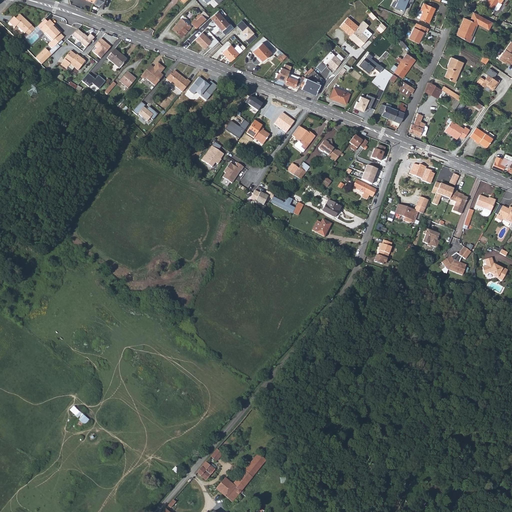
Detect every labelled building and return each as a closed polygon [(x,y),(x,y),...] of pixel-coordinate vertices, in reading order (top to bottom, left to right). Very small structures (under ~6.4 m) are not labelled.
[(106,0),(94,0),(93,3),(98,5),(98,7),(103,9),(106,0)] [(396,0),(392,8),(402,11),(406,3),(410,5),(412,0),(396,0)] [(486,0),(484,4),(493,9),(498,2),(500,3),(502,0),(486,0)] [(423,12),(419,19),(429,23),(435,9),(423,4),(420,11),(423,12)] [(229,24),(217,11),(210,18),(222,31),(229,24)] [(492,22),(473,12),(469,20),(464,18),(457,35),(470,42),(478,24),(489,29),(492,22)] [(17,25),(25,32),(26,32),(30,35),(36,29),(32,25),(20,14),(16,18),(14,17),(9,22),(15,27),(17,25)] [(199,14),(190,22),(192,24),(196,28),(205,20),(199,14)] [(338,27),(349,36),(357,27),(347,18),(338,27)] [(45,19),(38,26),(52,41),(48,44),(52,48),(64,38),(60,34),(62,33),(58,28),(57,29),(53,25),(54,24),(49,20),(48,21),(45,19)] [(180,19),(171,30),(182,37),(190,27),(183,22),(180,19)] [(190,27),(192,24),(190,22),(186,19),(183,22),(190,27)] [(244,41),(248,45),(256,37),(241,20),(235,25),(241,32),(239,33),(246,40),(244,41)] [(349,36),(347,38),(358,48),(367,39),(361,33),(367,26),(362,21),(357,27),(349,36)] [(418,43),(423,33),(426,34),(429,29),(416,23),(414,27),(408,38),(418,43)] [(77,29),(71,36),(85,48),(94,38),(90,35),(87,37),(77,29)] [(201,33),(193,40),(203,50),(211,43),(201,33)] [(262,41),(271,51),(275,47),(264,35),(251,47),(253,49),(262,41)] [(404,48),(406,46),(397,36),(389,46),(392,48),(398,41),(404,48)] [(101,39),(95,46),(97,48),(93,53),(101,59),(111,47),(101,39)] [(507,60),(511,64),(511,63),(511,42),(498,59),(504,63),(506,60),(507,60)] [(262,44),(252,52),(261,62),(271,53),(262,44)] [(222,53),(230,62),(239,54),(230,45),(222,53)] [(45,48),(36,58),(42,64),(52,54),(45,48)] [(65,59),(61,63),(70,70),(74,66),(79,70),(86,61),(85,60),(85,59),(84,58),(83,58),(83,59),(77,54),(77,55),(71,50),(64,58),(65,59)] [(114,50),(107,58),(119,68),(127,60),(114,50)] [(381,61),(388,53),(385,51),(378,59),(381,61)] [(369,53),(358,67),(368,74),(373,68),(379,73),(382,68),(371,60),(373,57),(369,53)] [(398,57),(397,59),(401,62),(409,68),(415,60),(406,53),(402,59),(398,57)] [(334,56),(326,64),(333,71),(341,62),(334,56)] [(463,62),(451,57),(446,67),(448,67),(444,76),(450,79),(449,80),(455,82),(463,62)] [(321,61),(315,68),(320,73),(326,66),(321,61)] [(147,78),(157,86),(162,80),(165,75),(162,72),(166,68),(159,62),(155,67),(151,71),(147,69),(142,76),(146,79),(147,78)] [(402,78),(409,68),(401,62),(393,72),(402,78)] [(349,70),(351,67),(347,63),(339,72),(342,74),(346,68),(349,70)] [(285,83),(289,74),(291,67),(285,65),(283,69),(281,68),(276,79),(285,83)] [(497,73),(489,69),(486,74),(487,75),(493,79),(494,77),(497,73)] [(168,79),(184,92),(192,82),(188,79),(188,80),(184,77),(183,78),(180,75),(181,74),(176,71),(173,74),(172,73),(168,79)] [(127,72),(120,81),(128,88),(135,78),(127,72)] [(89,73),(83,80),(89,86),(93,82),(99,88),(106,80),(99,74),(96,78),(89,73)] [(294,89),(298,77),(289,74),(285,83),(284,86),(294,89)] [(487,75),(481,85),(485,88),(486,86),(487,85),(490,87),(491,89),(492,90),(499,80),(494,77),(493,79),(487,75)] [(199,77),(188,90),(194,95),(196,92),(206,100),(218,87),(211,80),(208,84),(199,77)] [(302,82),(299,86),(302,87),(301,90),(314,95),(319,85),(317,84),(315,83),(306,79),(304,83),(302,82)] [(116,84),(113,81),(105,92),(108,94),(116,84)] [(410,93),(412,94),(414,89),(402,82),(398,90),(408,96),(410,93)] [(430,95),(436,86),(428,82),(424,91),(430,95)] [(437,98),(442,90),(436,86),(430,95),(437,98)] [(459,99),(461,94),(444,86),(441,91),(459,99)] [(333,88),(329,98),(345,104),(348,94),(333,88)] [(364,100),(358,97),(356,103),(354,102),(351,109),(361,113),(364,107),(369,109),(373,97),(366,94),(364,100)] [(250,95),(244,102),(255,112),(262,104),(250,95)] [(453,108),(455,109),(460,101),(454,98),(452,101),(454,103),(452,107),(453,108)] [(137,115),(138,114),(147,122),(149,119),(152,121),(158,114),(148,107),(146,110),(143,107),(145,106),(141,102),(133,111),(137,115)] [(401,119),(404,113),(400,112),(402,107),(404,104),(399,102),(396,110),(395,116),(401,119)] [(381,116),(387,119),(391,108),(392,105),(387,103),(386,106),(381,104),(377,113),(381,114),(381,116)] [(396,110),(391,108),(387,119),(392,121),(391,124),(398,127),(400,122),(401,119),(395,116),(396,110)] [(283,112),(274,124),(285,133),(294,121),(283,112)] [(412,124),(409,132),(420,136),(420,135),(424,136),(427,129),(426,128),(424,126),(425,124),(420,121),(423,116),(418,113),(415,119),(413,125),(412,124)] [(231,121),(226,128),(239,137),(249,124),(243,120),(238,126),(231,121)] [(255,120),(246,133),(254,138),(255,137),(264,143),(270,135),(265,131),(262,129),(263,127),(264,126),(255,120)] [(463,129),(451,121),(444,131),(448,134),(449,132),(458,138),(459,137),(463,140),(470,130),(465,127),(463,129)] [(306,151),(317,136),(311,132),(310,133),(307,131),(300,126),(293,135),(296,138),(295,140),(299,142),(296,147),(304,153),(306,151)] [(485,136),(480,132),(475,129),(468,138),(474,142),(477,145),(478,144),(478,143),(481,144),(480,145),(485,148),(491,139),(490,139),(485,136)] [(354,135),(349,143),(351,145),(349,148),(354,151),(359,146),(363,149),(368,142),(364,140),(363,142),(354,135)] [(330,157),(336,161),(341,155),(343,153),(339,150),(338,151),(335,148),(332,146),(333,145),(334,145),(333,139),(327,140),(326,141),(324,141),(319,148),(320,149),(323,152),(325,152),(329,155),(329,156),(330,157)] [(222,146),(215,141),(206,155),(206,154),(202,159),(213,166),(215,163),(217,162),(219,163),(222,159),(221,158),(225,153),(219,150),(222,146)] [(374,149),(370,158),(380,161),(385,148),(378,144),(376,149),(374,149)] [(502,169),(506,171),(511,162),(511,160),(509,159),(508,161),(502,159),(501,159),(496,157),(493,167),(502,171),(502,169)] [(244,166),(238,162),(236,166),(231,162),(225,171),(226,172),(224,177),(225,177),(222,181),(228,186),(231,182),(232,183),(241,170),(242,170),(244,166)] [(303,170),(306,172),(310,167),(303,162),(299,167),(303,170)] [(292,163),(286,170),(290,172),(295,165),(292,163)] [(378,169),(367,164),(362,178),(372,184),(378,169)] [(421,179),(426,168),(426,167),(419,164),(418,166),(413,164),(409,174),(421,179)] [(295,165),(290,172),(293,175),(299,168),(295,165)] [(303,170),(299,167),(299,168),(293,175),(297,177),(303,170)] [(432,171),(426,168),(421,179),(421,180),(430,183),(434,174),(431,173),(432,171)] [(306,172),(303,170),(297,177),(301,180),(306,172)] [(459,176),(453,173),(449,183),(455,185),(459,176)] [(324,178),(321,184),(328,188),(331,183),(324,178)] [(372,197),(375,190),(356,180),(353,187),(364,193),(361,199),(365,201),(368,195),(372,197)] [(453,189),(435,182),(431,192),(435,194),(432,203),(437,205),(441,195),(449,199),(453,190),(453,189)] [(253,190),(249,199),(261,205),(265,195),(253,190)] [(457,192),(453,190),(449,199),(449,200),(456,202),(452,211),(461,214),(468,198),(457,193),(457,192)] [(272,196),(269,202),(291,213),(294,208),(288,205),(292,199),(286,196),(283,201),(272,196)] [(487,199),(479,196),(475,205),(481,208),(479,211),(489,214),(494,202),(487,199)] [(428,200),(419,197),(414,211),(398,205),(395,213),(404,217),(403,219),(404,221),(408,223),(411,222),(412,220),(414,221),(417,212),(422,214),(428,200)] [(324,203),(321,209),(323,210),(322,211),(334,218),(338,211),(340,207),(328,201),(326,205),(324,203)] [(296,216),(302,205),(297,202),(294,208),(291,213),(296,216)] [(511,207),(510,207),(508,209),(508,210),(506,209),(506,207),(502,206),(496,218),(502,221),(503,219),(505,220),(505,221),(511,224),(511,222),(511,207)] [(472,211),(468,210),(463,225),(467,227),(472,211)] [(318,221),(312,230),(323,237),(331,224),(323,220),(321,222),(318,221)] [(426,235),(422,242),(427,244),(428,246),(431,247),(433,246),(436,248),(439,241),(437,241),(437,238),(438,239),(440,235),(435,233),(428,230),(426,229),(423,234),(426,235)] [(391,243),(383,240),(381,244),(380,243),(378,248),(379,248),(377,255),(385,258),(386,259),(390,247),(391,243)] [(462,275),(466,265),(459,263),(462,257),(468,261),(470,252),(463,247),(458,254),(456,252),(451,256),(450,256),(442,262),(447,269),(462,275)] [(377,255),(374,254),(371,261),(380,264),(381,261),(384,262),(385,258),(377,255)] [(498,267),(493,264),(491,258),(484,260),(486,266),(482,267),(484,274),(489,273),(492,275),(492,276),(501,281),(507,271),(501,268),(501,269),(498,267)] [(73,425),(80,431),(89,421),(82,414),(73,425)] [(223,454),(216,449),(209,457),(216,462),(223,454)] [(241,493),(243,491),(241,490),(266,459),(259,453),(232,485),(224,478),(215,489),(231,502),(240,492),(241,493)] [(209,465),(205,462),(196,472),(201,477),(201,476),(205,480),(216,467),(211,463),(209,465)]
